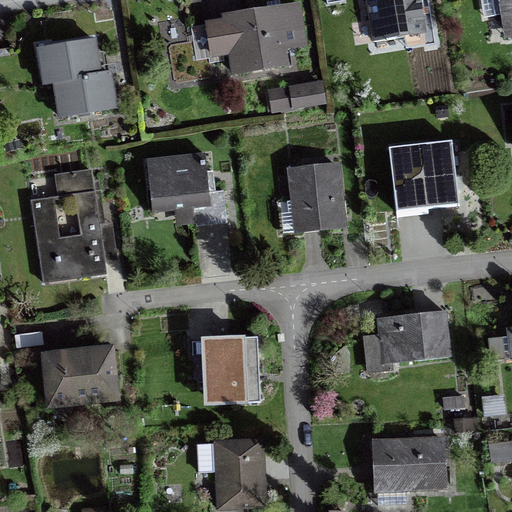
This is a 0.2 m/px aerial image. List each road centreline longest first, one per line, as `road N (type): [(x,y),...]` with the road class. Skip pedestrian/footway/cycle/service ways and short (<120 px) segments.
road 1 (residential): [(291,287),(303,511)]
road 2 (residential): [(511,263),(291,287)]
road 3 (residential): [(291,287),(115,303)]
